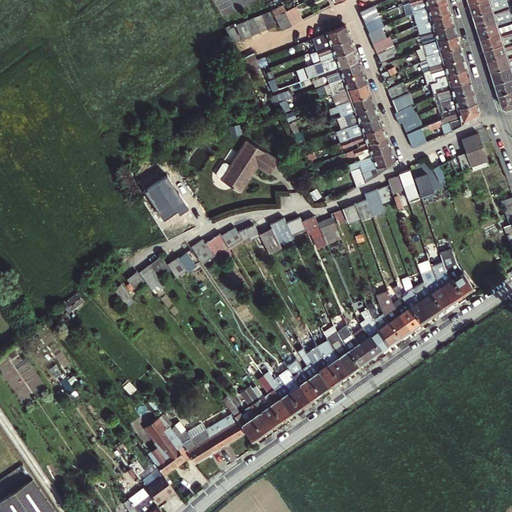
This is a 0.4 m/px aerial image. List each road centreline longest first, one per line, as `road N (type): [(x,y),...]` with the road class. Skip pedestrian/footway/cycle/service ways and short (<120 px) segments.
road 1 (residential): [(195,511),(511,287)]
road 2 (residential): [(406,158),(332,205),(244,214),(122,266)]
road 3 (residential): [(406,158),(352,0)]
road 4 (residential): [(459,0),(496,115)]
